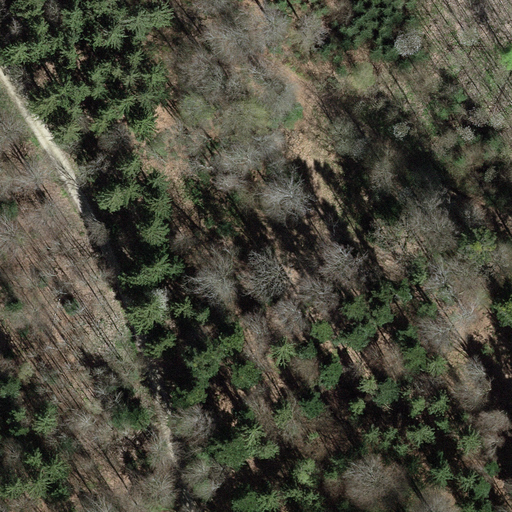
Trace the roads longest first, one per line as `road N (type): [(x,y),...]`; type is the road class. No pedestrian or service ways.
road 1 (track): [(185,511),(141,352),(108,268),(0,71)]
road 2 (track): [(511,223),(142,0)]
